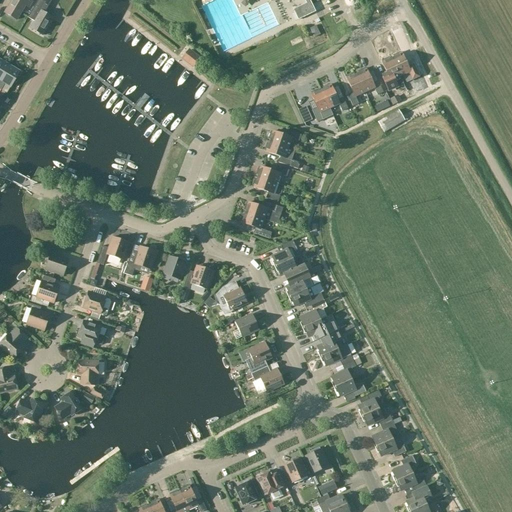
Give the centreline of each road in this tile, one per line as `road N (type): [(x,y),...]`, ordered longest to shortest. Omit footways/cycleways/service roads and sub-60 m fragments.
road 1 (unclassified): [(387,20),(338,58),(262,95),(227,196),(192,216)]
road 2 (residential): [(192,216),(211,250),(250,265),(308,391),(303,406)]
road 3 (unclassified): [(511,197),(408,11)]
road 4 (residential): [(50,355),(100,211)]
road 5 (residential): [(303,406),(343,425),(383,511)]
road 6 (residential): [(303,406),(294,431),(206,470)]
